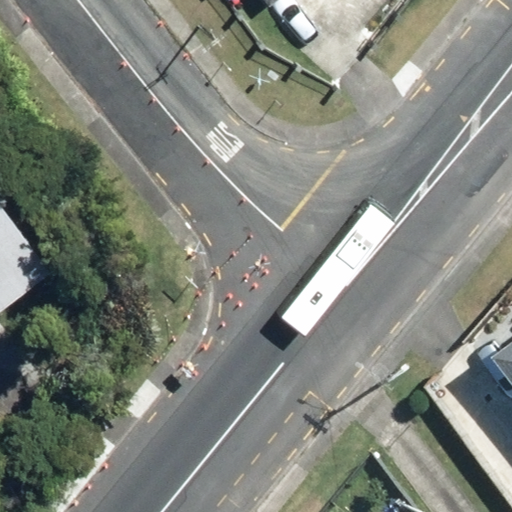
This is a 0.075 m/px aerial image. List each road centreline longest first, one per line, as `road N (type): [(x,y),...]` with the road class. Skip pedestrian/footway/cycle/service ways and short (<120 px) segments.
road 1 (residential): [(74,0),(153,100),(281,232),(347,287)]
road 2 (secondary): [(347,287),(165,511)]
road 3 (secondary): [(511,92),(347,287)]
